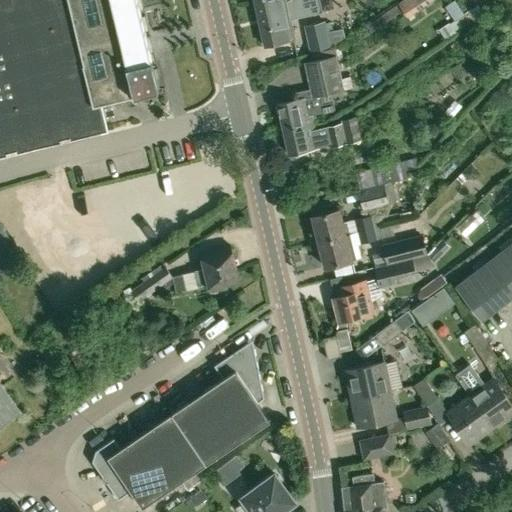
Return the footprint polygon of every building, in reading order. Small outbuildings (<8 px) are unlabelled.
[(0,0),(0,156),(109,130),(103,102),(160,90),(137,0),(0,0)] [(319,0),(254,0),(264,45),(295,38),(291,18),(322,11),(319,0)] [(410,0),(401,6),(408,16),(434,0),(410,0)] [(440,30),(446,40),(483,16),(477,6),(464,14),(456,2),(446,8),(455,21),(440,30)] [(305,26),(311,52),(333,48),(327,21),(305,26)] [(341,30),(330,32),(333,46),(343,39),(341,30)] [(278,104),(283,129),(314,123),(312,114),(336,109),(332,94),(344,91),(337,56),(305,62),(310,89),(296,93),(297,100),(278,104)] [(315,130),(314,123),(283,129),(289,154),(319,147),(330,145),(331,147),(362,141),(358,117),(342,120),(342,123),(315,130)] [(407,177),(405,171),(405,168),(417,165),(416,158),(356,172),(360,188),(407,177)] [(479,173),(471,164),(462,171),(468,178),(473,178),(479,173)] [(393,184),(384,186),(388,203),(396,201),(393,184)] [(388,203),(384,186),(362,191),(366,208),(388,203)] [(489,209),(502,223),(511,213),(511,205),(503,196),(489,209)] [(375,227),(381,226),(378,214),(343,223),(339,210),(313,216),(319,241),(375,227)] [(0,223),(0,272),(24,258),(2,223),(0,223)] [(395,234),(393,223),(381,226),(384,237),(395,234)] [(378,240),(378,239),(375,227),(319,241),(326,266),(333,264),(352,260),(360,258),(356,243),(360,242),(361,245),(378,240)] [(383,244),(387,265),(413,258),(426,254),(422,235),(383,244)] [(443,240),(429,254),(431,262),(436,257),(437,258),(449,246),(443,240)] [(482,320),(511,297),(511,243),(505,249),(456,286),(482,320)] [(202,253),(206,268),(209,283),(211,291),(227,287),(226,282),(239,279),(231,246),(202,253)] [(431,262),(429,254),(426,254),(413,258),(416,270),(432,266),(431,262)] [(413,258),(387,265),(375,268),(377,278),(380,287),(418,279),(416,270),(413,258)] [(144,281),(132,290),(139,302),(173,277),(166,266),(162,269),(161,266),(142,279),(144,281)] [(209,283),(206,268),(173,277),(177,292),(186,290),(186,288),(209,283)] [(339,321),(340,321),(349,319),(351,318),(352,321),(361,319),(360,316),(363,315),(363,316),(374,313),(371,300),(381,294),(380,287),(377,278),(366,281),(344,286),(346,295),(333,298),(339,321)] [(430,292),(425,285),(421,287),(419,289),(416,293),(416,296),(419,299),(426,294),(430,292)] [(437,315),(453,304),(443,290),(427,301),(437,315)] [(410,310),(395,321),(402,331),(417,320),(410,310)] [(402,331),(395,321),(383,329),(376,335),(383,345),(402,331)] [(487,366),(498,359),(475,325),(464,332),(487,366)] [(350,345),(347,331),(336,333),(337,336),(338,343),(339,347),(350,345)] [(338,343),(337,336),(323,339),(328,359),(341,357),(339,347),(338,343)] [(139,359),(148,354),(144,340),(135,341),(139,359)] [(224,379),(173,414),(207,465),(271,421),(259,402),(265,398),(253,340),(215,366),(224,379)] [(78,347),(69,354),(82,372),(90,366),(78,347)] [(399,386),(419,381),(414,361),(394,365),(399,386)] [(383,393),(391,391),(385,362),(383,363),(346,371),(352,399),(383,393)] [(454,373),(470,395),(493,428),(511,414),(511,404),(493,378),(485,385),(469,363),(454,373)] [(424,378),(414,386),(427,405),(438,397),(424,378)] [(0,427),(22,412),(0,381),(0,427)] [(278,391),(267,396),(273,409),(284,404),(278,391)] [(397,418),(391,391),(383,393),(352,399),(358,426),(383,421),(386,420),(397,418)] [(493,428),(470,395),(448,411),(451,415),(471,444),(493,428)] [(405,416),(408,429),(432,424),(428,406),(403,411),(405,416)] [(207,465),(173,414),(122,449),(115,439),(97,451),(94,462),(120,500),(133,491),(144,508),(207,465)] [(438,447),(449,439),(438,424),(427,432),(438,447)] [(360,441),(364,460),(393,454),(389,435),(360,441)] [(243,498),(253,511),(282,511),(296,502),(275,474),(243,498)] [(382,511),(383,508),(387,507),(384,482),(383,482),(375,483),(374,474),(364,475),(353,477),(353,486),(342,487),(344,511),(382,511)] [(191,495),(197,505),(206,499),(199,489),(191,495)] [(178,491),(168,500),(177,510),(187,501),(178,491)]
